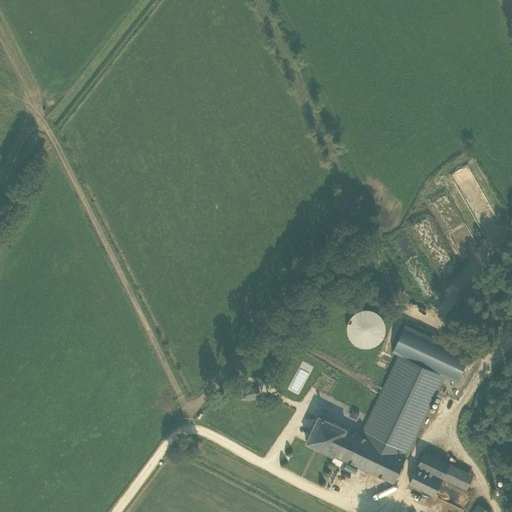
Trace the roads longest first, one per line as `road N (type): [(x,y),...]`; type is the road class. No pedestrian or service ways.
road 1 (track): [(499,359),(407,314),(257,0)]
road 2 (track): [(0,187),(30,129),(42,126),(55,142),(190,413),(189,428)]
road 3 (track): [(115,511),(175,434),(189,428),(355,511)]
road 4 (track): [(190,413),(353,202)]
road 5 (track): [(511,342),(450,429),(499,511)]
road 6 (track): [(262,321),(371,383)]
